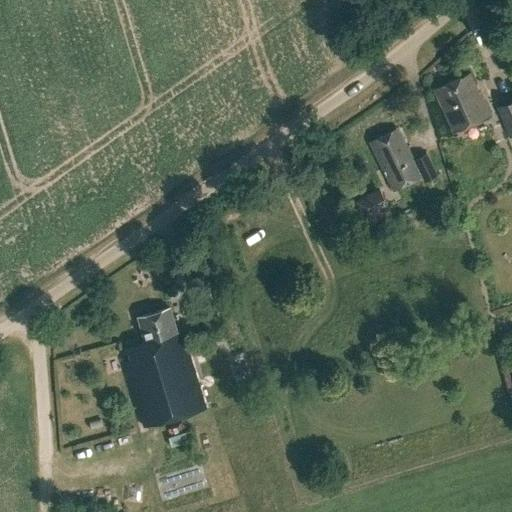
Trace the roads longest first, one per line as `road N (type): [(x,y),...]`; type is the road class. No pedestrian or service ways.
road 1 (unclassified): [(0,330),(386,61),(457,0)]
road 2 (track): [(34,307),(50,511)]
